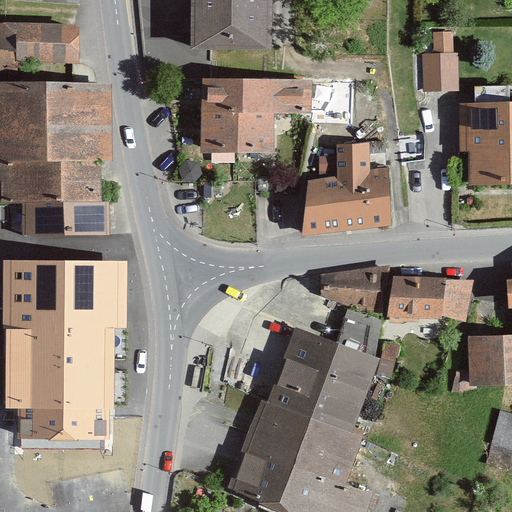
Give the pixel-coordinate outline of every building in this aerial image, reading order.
[(271,46),(271,0),(193,0),(192,45),(210,45),(271,46)] [(79,25),(0,25),(0,77),(79,78),(79,25)] [(423,53),(423,91),(459,91),(458,53),(454,53),(454,32),(434,32),(434,53),(423,53)] [(0,206),(9,205),(90,207),(89,166),(102,166),(100,82),(0,83),(0,206)] [(307,83),(192,83),(192,160),(268,160),(268,119),(307,119),(307,83)] [(511,102),(449,104),(451,154),(460,154),(461,191),(511,189),(511,102)] [(337,177),(309,180),(303,235),(392,224),(388,167),(371,170),(370,142),(337,144),(337,177)] [(11,242),(99,240),(98,207),(90,207),(9,205),(11,228),(11,242)] [(11,228),(0,227),(0,272),(14,260),(11,242),(11,228)] [(7,430),(102,429),(102,399),(120,399),(118,262),(14,260),(0,272),(0,397),(6,397),(7,430)] [(511,264),(511,265),(511,279),(494,280),(494,310),(511,309),(511,264)] [(380,314),(383,281),(384,269),(321,278),(318,301),(379,321),(380,314)] [(436,316),(437,282),(383,281),(380,314),(436,316)] [(468,283),(437,282),(436,316),(435,325),(459,325),(468,283)] [(285,329),(259,404),(347,435),(374,360),(285,329)] [(511,329),(461,332),(463,386),(511,384),(511,329)] [(218,497),(261,511),(360,511),(366,499),(339,490),(357,439),(347,435),(259,404),(252,401),(218,497)] [(511,410),(503,408),(487,461),(511,468),(511,410)]
